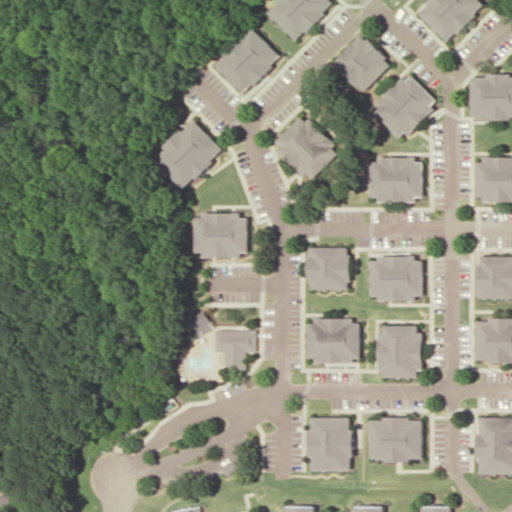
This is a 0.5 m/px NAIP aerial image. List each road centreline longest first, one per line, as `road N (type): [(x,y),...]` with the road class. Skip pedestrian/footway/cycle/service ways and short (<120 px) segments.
road 1 (residential): [(369,6),(242,136),(276,230),(278,470)]
road 2 (residential): [(363,0),(452,81),(451,474)]
road 3 (residential): [(450,393),(293,390),(239,400),(173,430),(131,472),(114,511)]
road 4 (residential): [(276,230),(511,230)]
